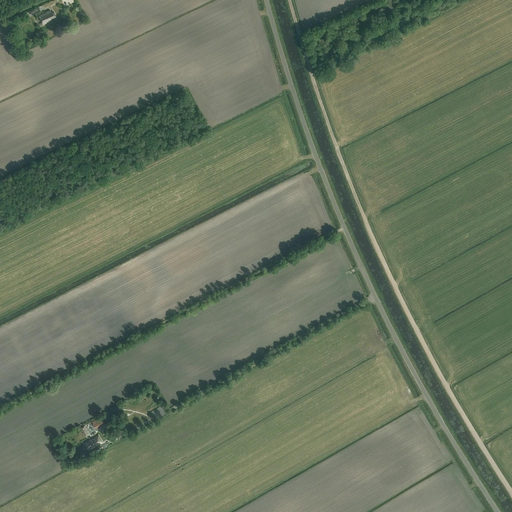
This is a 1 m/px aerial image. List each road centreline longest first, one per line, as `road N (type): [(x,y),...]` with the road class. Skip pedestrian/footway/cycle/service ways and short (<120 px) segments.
road 1 (unclassified): [(498,511),(365,277),(312,149),(266,0)]
road 2 (track): [(511,492),(391,282),(304,59)]
